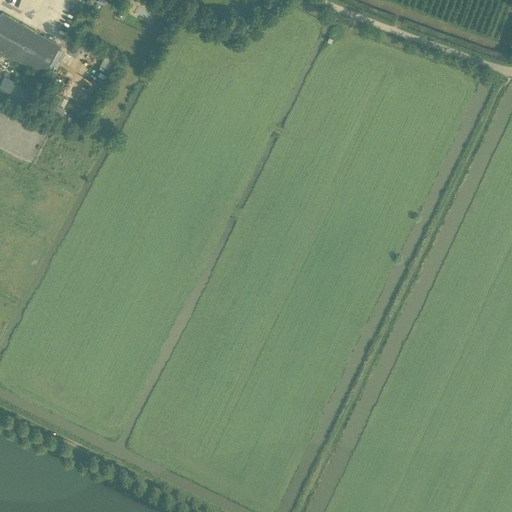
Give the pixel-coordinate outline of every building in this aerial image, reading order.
[(0,49),(44,74),(60,46),(1,13),(0,15),(0,49)] [(161,36),(167,22),(157,17),(151,32),(161,36)] [(108,71),(115,60),(107,54),(99,66),(108,71)] [(4,76),(0,83),(0,95),(25,110),(34,93),(4,76)] [(55,97),(48,111),(55,115),(62,101),(55,97)]
